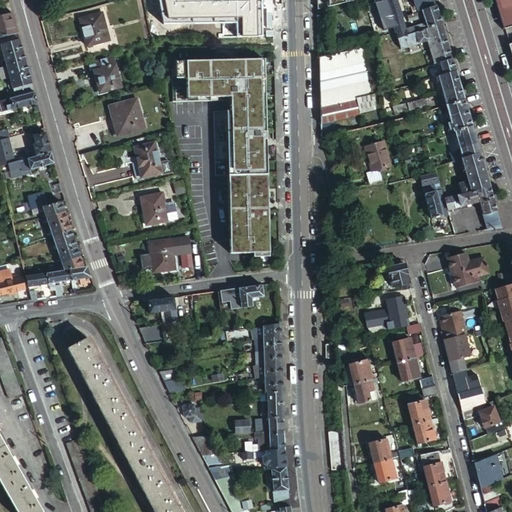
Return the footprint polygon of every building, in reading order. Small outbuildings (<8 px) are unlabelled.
[(238,20),(237,0),(193,0),(194,14),(209,13),(209,22),(238,20)] [(317,0),(318,9),(356,0),(317,0)] [(396,0),(384,0),(388,9),(393,26),(394,31),(404,28),(400,16),(401,16),(396,0)] [(511,15),(507,0),(495,0),(500,17),(503,25),(511,22),(511,15)] [(441,25),(435,5),(421,10),(424,22),(426,29),(441,25)] [(393,26),(388,9),(377,12),(380,20),(382,29),(393,26)] [(418,17),(416,11),(406,14),(408,20),(418,17)] [(108,40),(102,12),(80,18),(87,45),(108,40)] [(0,36),(18,32),(12,13),(0,16),(0,36)] [(420,23),(404,28),(394,31),(395,32),(400,49),(429,40),(426,30),(426,29),(424,22),(420,23)] [(432,42),(445,38),(441,25),(426,29),(426,30),(429,30),(432,42)] [(0,46),(2,55),(22,50),(18,32),(0,36),(0,46)] [(431,54),(448,49),(445,38),(432,42),(428,46),(431,54)] [(320,99),(320,106),(340,102),(375,94),(378,93),(385,92),(378,52),(372,53),(371,45),(356,48),(319,57),(319,58),(319,66),(319,76),(320,87),(320,99)] [(441,63),(451,59),(449,50),(448,49),(431,54),(434,65),(441,63)] [(5,66),(25,60),(22,50),(2,55),(5,66)] [(268,252),(263,57),(170,62),(172,102),(223,100),(223,97),(229,96),(230,110),(213,111),(215,175),(227,175),(229,241),(229,253),(268,252)] [(120,86),(113,58),(89,64),(92,73),(94,73),(99,92),(120,86)] [(458,82),(451,59),(441,63),(445,75),(437,77),(442,92),(460,87),(458,82)] [(0,79),(8,77),(29,72),(25,60),(5,66),(0,67),(0,79)] [(14,97),(34,91),(29,72),(8,77),(14,97)] [(427,80),(426,75),(412,79),(413,85),(427,80)] [(463,99),(460,87),(442,92),(446,105),(463,99)] [(0,112),(37,103),(34,91),(14,97),(0,100),(0,112)] [(321,123),(321,124),(334,121),(346,118),(368,112),(382,108),(378,93),(375,94),(340,102),(320,106),(320,109),(321,123)] [(144,128),(136,98),(109,105),(117,135),(144,128)] [(466,109),(463,99),(446,105),(443,106),(444,109),(447,108),(450,119),(468,114),(466,109)] [(471,126),(468,114),(450,119),(451,122),(447,123),(447,124),(448,129),(453,128),(454,131),(471,126)] [(334,121),(321,124),(321,135),(337,131),(334,121)] [(474,134),(471,126),(454,131),(460,150),(451,153),(453,160),(454,160),(455,160),(461,158),(467,156),(479,152),(474,134)] [(6,128),(0,130),(0,138),(7,137),(9,137),(6,128)] [(36,156),(51,152),(45,133),(34,136),(37,144),(33,145),(36,156)] [(7,137),(0,138),(0,164),(7,163),(13,162),(7,137)] [(389,164),(383,140),(364,145),(371,169),(364,171),(367,183),(380,179),(377,167),(389,164)] [(161,173),(153,142),(132,148),(141,178),(161,173)] [(54,163),(51,152),(36,156),(13,162),(7,163),(11,177),(20,175),(20,172),(54,163)] [(443,199),(489,186),(480,157),(479,152),(467,156),(461,158),(468,180),(440,189),(443,199)] [(433,167),(434,171),(436,175),(442,173),(441,170),(456,166),(454,160),(453,160),(445,163),(433,167)] [(434,171),(419,176),(422,186),(438,182),(436,175),(434,171)] [(173,183),(176,195),(184,193),(181,181),(173,183)] [(438,182),(422,186),(424,194),(434,191),(437,201),(443,199),(440,189),(438,182)] [(482,214),(487,230),(502,227),(499,220),(498,217),(498,215),(489,186),(443,199),(445,205),(446,209),(452,208),(452,210),(478,203),(477,200),(479,200),(483,214),(482,214)] [(432,219),(441,217),(438,207),(445,205),(443,199),(437,201),(434,191),(424,194),(432,219)] [(165,204),(162,193),(140,198),(147,226),(169,220),(165,204)] [(28,201),(31,209),(45,205),(42,197),(28,201)] [(34,219),(46,216),(64,210),(61,201),(45,205),(31,209),(34,219)] [(173,202),(165,204),(169,220),(178,218),(173,202)] [(441,217),(448,215),(446,209),(445,205),(438,207),(441,217)] [(46,216),(50,226),(68,221),(64,210),(46,216)] [(50,226),(53,235),(70,230),(68,221),(50,226)] [(58,253),(76,247),(70,230),(53,235),(58,253)] [(190,248),(187,232),(147,240),(150,255),(153,270),(175,266),(172,251),(180,250),(190,248)] [(47,248),(44,240),(34,243),(36,251),(47,248)] [(30,253),(28,245),(18,248),(20,256),(30,253)] [(80,257),(76,247),(58,253),(61,262),(80,257)] [(190,248),(180,250),(183,263),(192,261),(190,248)] [(472,277),(477,276),(488,273),(486,269),(487,268),(487,267),(487,265),(487,264),(486,263),(485,263),(484,258),(468,263),(466,254),(447,259),(455,287),(474,282),(472,277)] [(69,269),(83,267),(80,257),(61,262),(64,270),(69,269)] [(410,289),(404,264),(386,268),(388,280),(390,280),(391,288),(400,286),(401,291),(410,289)] [(90,277),(86,266),(83,267),(69,269),(71,280),(90,277)] [(353,267),(345,268),(347,282),(354,281),(353,267)] [(69,269),(64,270),(45,274),(47,284),(50,288),(54,287),(53,283),(71,280),(69,269)] [(21,279),(17,280),(11,281),(10,278),(9,273),(0,275),(0,294),(23,289),(21,279)] [(45,274),(25,277),(30,301),(37,300),(35,290),(33,290),(33,287),(47,284),(45,274)] [(511,307),(511,282),(495,288),(499,300),(496,301),(499,311),(511,307)] [(262,286),(233,290),(223,292),(219,292),(222,312),(241,310),(252,308),(252,300),(263,298),(262,286)] [(324,300),(324,302),(335,301),(335,291),(324,292),(324,300)] [(403,297),(386,301),(390,322),(407,318),(403,297)] [(173,298),(147,302),(148,315),(164,313),(166,325),(177,323),(173,298)] [(507,333),(511,331),(511,307),(499,311),(502,322),(504,322),(507,333)] [(442,337),(443,340),(464,334),(467,333),(461,311),(440,316),(444,331),(441,332),(442,337)] [(421,332),(419,324),(406,327),(408,335),(421,332)] [(139,329),(146,345),(165,342),(162,325),(139,329)] [(281,338),(280,325),(262,327),(262,339),(281,338)] [(262,339),(262,327),(252,329),(253,341),(255,340),(262,339)] [(464,334),(443,340),(449,362),(470,357),(464,334)] [(281,352),(281,338),(262,339),(255,340),(255,344),(256,343),(262,342),(263,353),(281,352)] [(21,394),(0,339),(0,377),(8,399),(21,394)] [(415,358),(412,346),(410,339),(392,344),(396,363),(415,358)] [(87,340),(67,350),(153,511),(178,511),(169,495),(171,494),(167,487),(166,488),(151,461),(153,460),(149,453),(148,454),(134,427),(135,427),(132,420),(130,421),(116,394),(117,393),(113,386),(112,386),(98,360),(99,359),(95,353),(94,353),(87,340)] [(334,344),(326,344),(326,359),(334,358),(334,344)] [(420,344),(412,346),(415,358),(423,356),(420,344)] [(282,365),(281,352),(263,353),(263,366),(282,365)] [(420,377),(415,358),(396,363),(401,382),(420,377)] [(348,365),(353,384),(364,382),(371,380),(366,361),(348,365)] [(282,365),(263,366),(264,379),(282,378),(282,365)] [(158,373),(163,383),(163,382),(177,380),(176,370),(158,373)] [(419,381),(421,389),(434,386),(432,377),(419,381)] [(282,391),(282,378),(264,379),(261,379),(259,380),(251,381),(252,383),(258,382),(259,382),(264,381),(264,392),(267,392),(282,391)] [(177,380),(163,382),(167,390),(182,388),(181,380),(177,380)] [(364,382),(353,384),(358,404),(371,401),(368,392),(374,391),(372,384),(371,380),(364,382)] [(434,386),(421,389),(424,398),(437,395),(434,386)] [(282,391),(267,392),(267,401),(268,420),(284,419),(282,391)] [(424,422),(431,420),(426,400),(407,405),(412,425),(424,422)] [(487,404),(485,404),(487,409),(485,410),(481,412),(479,412),(481,419),(480,419),(484,429),(502,421),(499,411),(495,413),(491,402),(487,404)] [(194,410),(193,406),(183,407),(185,418),(188,418),(189,424),(201,422),(199,410),(194,410)] [(471,409),(461,412),(463,421),(477,417),(474,408),(471,409)] [(269,436),(284,435),(284,419),(268,420),(268,432),(269,436)] [(432,426),(431,420),(424,422),(412,425),(417,444),(435,439),(432,426)] [(235,435),(249,433),(248,421),(234,422),(235,435)] [(341,430),(328,433),(328,441),(330,461),(332,471),(344,468),(341,430)] [(284,450),(284,435),(269,436),(268,432),(254,433),(254,440),(257,439),(258,446),(257,446),(257,452),(265,452),(284,450)] [(192,439),(202,457),(217,456),(208,437),(192,439)] [(0,483),(16,511),(41,511),(34,499),(37,497),(33,493),(31,493),(15,466),(18,465),(14,460),(12,461),(0,439),(0,483)] [(368,443),(373,464),(375,463),(391,459),(390,453),(386,439),(368,443)] [(66,445),(90,511),(105,511),(79,440),(66,445)] [(397,451),(399,457),(400,460),(411,458),(415,457),(412,448),(397,451)] [(285,460),(284,450),(265,452),(265,455),(261,458),(262,462),(285,460)] [(420,456),(427,486),(446,481),(438,451),(427,454),(420,456)] [(202,457),(207,466),(225,464),(224,455),(217,456),(202,457)] [(496,455),(474,463),(480,488),(502,479),(496,455)] [(375,463),(373,464),(378,483),(396,478),(391,459),(375,463)] [(286,468),(285,460),(262,462),(262,465),(266,466),(266,471),(270,470),(286,468)] [(208,469),(215,482),(230,478),(228,466),(208,469)] [(289,498),(286,468),(270,470),(273,493),(275,492),(276,503),(280,501),(289,498)] [(215,482),(231,511),(246,511),(247,511),(249,511),(233,477),(230,478),(215,482)] [(446,481),(427,486),(432,506),(444,503),(444,505),(451,503),(446,481)] [(402,506),(403,506),(411,504),(408,491),(408,490),(398,492),(402,506)] [(291,511),(289,498),(280,501),(281,509),(279,509),(279,511),(291,511)] [(484,503),(486,511),(490,511),(500,508),(501,508),(498,498),(484,503)]
